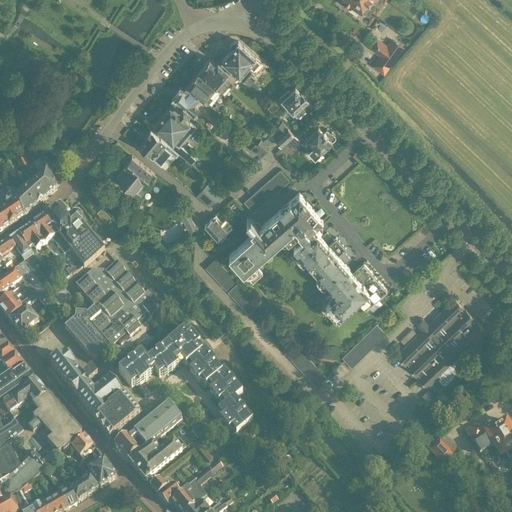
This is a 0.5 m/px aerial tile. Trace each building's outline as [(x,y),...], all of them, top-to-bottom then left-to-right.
[(341,0),(350,6),(351,4),(361,11),(368,0),(341,0)] [(377,38),(370,47),(380,54),(372,65),(384,73),(403,47),(393,39),(388,46),(377,38)] [(222,58),(222,59),(239,74),(240,75),(241,74),(240,74),(246,67),(248,69),(251,66),(254,69),(260,62),(255,57),(256,56),(255,55),(255,56),(248,50),(248,49),(244,45),(243,45),(239,41),(238,41),(233,40),(230,44),(231,49),(230,49),(231,49),(223,58),(222,58)] [(209,57),(198,71),(220,90),(221,91),(227,84),(230,86),(238,76),(230,70),(218,61),(216,63),(209,57)] [(249,69),(241,79),(254,91),(259,85),(254,81),(255,79),(252,75),(254,73),(249,69)] [(220,90),(198,71),(192,78),(193,79),(187,85),(200,96),(203,99),(208,104),(220,90)] [(200,96),(187,85),(187,86),(190,89),(186,94),(182,91),(176,98),(183,104),(180,107),(185,111),(192,117),(195,114),(193,112),(199,105),(195,102),(200,96)] [(289,87),(267,107),(272,112),(284,101),(293,111),(294,111),(298,116),(305,110),(301,105),(308,98),(301,91),(300,91),(295,86),(291,90),(289,87)] [(15,105),(9,112),(13,120),(21,121),(27,114),(23,106),(15,105)] [(160,117),(153,125),(171,140),(168,144),(173,149),(191,164),(196,158),(181,145),(196,127),(191,122),(184,117),(186,115),(183,113),(181,115),(171,106),(170,105),(170,106),(164,113),(164,112),(160,117)] [(275,138),(274,139),(275,139),(282,146),(288,140),(294,135),(295,134),(292,131),(288,127),(287,127),(282,121),(275,127),(280,133),(275,138)] [(298,125),(292,131),(295,134),(294,135),(301,142),(309,135),(302,127),(301,129),(298,125)] [(309,135),(301,142),(308,150),(314,157),(315,156),(317,158),(321,153),(320,151),(332,140),(335,137),(335,135),(332,131),(329,131),(327,128),(324,131),(319,126),(309,135)] [(147,137),(139,146),(147,152),(147,153),(153,158),(161,166),(161,165),(160,164),(173,149),(168,144),(166,142),(162,138),(152,130),(150,128),(145,135),(147,137)] [(269,135),(263,141),(268,145),(274,140),(275,139),(274,139),(275,138),(271,133),(270,135),(269,135)] [(260,140),(256,144),(266,153),(270,147),(268,145),(263,141),(261,139),(260,140)] [(255,143),(250,149),(256,153),(260,157),(261,157),(265,153),(266,153),(256,144),(255,143)] [(126,164),(116,175),(134,190),(132,192),(135,196),(139,192),(142,195),(147,189),(141,183),(143,180),(145,182),(146,181),(150,184),(157,175),(132,154),(131,155),(130,155),(127,155),(124,158),(125,161),(124,163),(126,164)] [(32,172),(27,165),(24,159),(20,162),(18,163),(17,163),(24,175),(26,174),(26,175),(32,172)] [(36,180),(32,184),(44,202),(50,196),(57,190),(48,172),(49,170),(44,164),(37,171),(41,176),(39,178),(36,180)] [(285,184),(289,180),(280,169),(276,173),(285,184)] [(36,180),(32,172),(26,175),(26,174),(24,175),(30,186),(24,191),(34,211),(44,202),(32,184),(36,180)] [(280,188),(285,184),(276,173),(271,177),(280,188)] [(276,192),(280,188),(271,177),(267,181),(276,192)] [(262,185),(271,196),(276,192),(267,181),(262,185)] [(223,193),(211,182),(198,197),(209,206),(223,193)] [(11,199),(23,219),(25,218),(34,211),(24,191),(18,196),(14,190),(5,188),(1,188),(2,185),(0,184),(0,192),(5,194),(5,198),(6,198),(11,199)] [(267,200),(271,196),(262,185),(257,189),(267,200)] [(262,204),(267,200),(257,189),(256,191),(253,193),(262,204)] [(262,272),(253,262),(284,235),(288,240),(292,237),(296,242),(294,244),(309,262),(308,262),(317,272),(318,272),(333,290),(326,296),(330,301),(325,305),(337,318),(358,300),(366,309),(387,290),(364,263),(353,272),(349,268),(350,267),(348,266),(344,262),(349,258),(343,250),(346,248),(336,237),(333,239),(327,232),(322,236),(318,232),(317,231),(316,232),(312,227),(321,220),(323,219),(321,218),(300,194),(301,194),(299,192),(279,210),(261,226),(260,225),(260,224),(258,221),(254,221),(251,218),(250,218),(247,218),(247,221),(246,222),(252,228),(251,229),(254,233),(229,254),(243,271),(252,281),(262,272)] [(253,193),(248,197),(258,208),(262,204),(253,193)] [(248,197),(244,201),(253,212),(256,210),(258,208),(248,197)] [(23,219),(11,199),(6,198),(2,201),(0,201),(0,206),(5,213),(6,212),(16,225),(23,219)] [(5,213),(0,206),(0,228),(4,233),(13,227),(4,214),(5,213)] [(60,207),(44,219),(70,252),(84,269),(104,252),(82,225),(82,220),(79,216),(74,216),(71,219),(60,207)] [(178,215),(187,233),(195,226),(186,210),(178,215)] [(6,212),(5,213),(4,214),(13,227),(16,225),(6,212)] [(216,214),(205,224),(218,238),(232,225),(226,218),(223,221),(216,214)] [(44,219),(31,228),(45,246),(52,241),(64,257),(70,252),(44,219)] [(45,246),(31,228),(19,237),(29,251),(33,249),(36,253),(45,246)] [(19,237),(10,242),(20,257),(20,258),(24,264),(27,268),(28,268),(37,262),(31,254),(29,251),(19,237)] [(20,257),(10,242),(0,249),(0,260),(2,264),(5,268),(20,258),(20,257)] [(183,243),(177,248),(181,253),(187,248),(183,243)] [(220,262),(216,258),(205,267),(210,272),(220,262)] [(210,272),(214,276),(224,267),(220,262),(210,272)] [(75,320),(64,329),(90,359),(97,361),(118,343),(121,346),(125,342),(127,344),(130,341),(129,339),(141,328),(136,323),(139,320),(141,322),(145,318),(143,317),(146,314),(151,319),(163,309),(148,293),(145,296),(116,263),(105,273),(104,271),(97,270),(95,272),(93,270),(75,286),(94,309),(87,315),(86,314),(75,313),(75,320)] [(0,279),(0,300),(24,282),(26,286),(35,300),(37,298),(38,300),(43,296),(46,293),(41,286),(28,268),(27,268),(24,264),(0,279)] [(68,270),(70,275),(77,271),(75,267),(68,270)] [(228,271),(224,267),(214,276),(218,280),(228,271)] [(218,280),(222,285),(232,275),(228,271),(218,280)] [(56,286),(61,282),(55,274),(50,278),(56,286)] [(222,285),(226,289),(236,280),(232,275),(222,285)] [(51,279),(41,286),(46,293),(56,287),(53,282),(51,279)] [(24,282),(0,300),(0,305),(15,294),(26,286),(24,282)] [(242,286),(238,282),(228,291),(232,296),(242,286)] [(15,294),(0,305),(0,311),(8,321),(26,308),(30,306),(38,300),(37,298),(35,300),(26,286),(15,294)] [(156,298),(161,294),(155,286),(149,291),(156,298)] [(232,296),(236,300),(246,290),(242,286),(232,296)] [(240,304),(250,295),(246,290),(236,300),(240,304)] [(254,299),(250,295),(240,304),(244,309),(254,299)] [(51,307),(43,296),(38,300),(46,311),(51,307)] [(463,355),(461,353),(485,329),(455,298),(433,319),(434,321),(428,327),(427,327),(426,327),(425,327),(425,328),(425,329),(425,330),(419,336),(417,334),(396,355),(426,387),(439,375),(440,377),(439,378),(444,382),(469,358),(464,353),(463,355)] [(244,309),(248,313),(256,307),(259,304),(256,301),(254,299),(244,309)] [(39,322),(26,308),(8,321),(22,337),(39,322)] [(382,337),(386,333),(376,323),(372,327),(382,337)] [(372,327),(368,332),(377,342),(382,337),(372,327)] [(184,331),(169,343),(180,356),(182,360),(181,361),(186,367),(189,364),(188,364),(201,353),(200,351),(184,331)] [(373,346),(377,342),(368,332),(363,336),(373,346)] [(373,346),(363,336),(359,340),(369,350),(373,346)] [(1,337),(0,337),(0,352),(8,346),(1,337)] [(365,354),(369,350),(359,340),(355,344),(365,354)] [(298,346),(294,341),(283,351),(288,355),(298,346)] [(155,355),(147,361),(154,370),(153,371),(159,378),(160,378),(165,373),(167,376),(168,376),(166,373),(169,370),(171,373),(178,368),(178,367),(176,365),(181,361),(182,360),(180,356),(169,343),(168,344),(160,351),(159,351),(155,354),(155,355)] [(365,354),(355,344),(350,348),(360,359),(365,354)] [(0,367),(2,366),(16,356),(8,346),(0,352),(0,367)] [(288,355),(292,360),(302,350),(298,346),(288,355)] [(356,363),(360,359),(350,348),(346,353),(356,363)] [(306,355),(302,350),(292,360),(296,364),(306,355)] [(201,353),(188,364),(189,364),(193,370),(190,372),(198,383),(201,380),(205,385),(222,372),(215,364),(211,359),(209,357),(204,351),(201,353)] [(346,353),(342,357),(352,367),(356,363),(346,353)] [(81,403),(94,392),(90,386),(98,379),(91,371),(83,378),(63,354),(49,364),(81,403)] [(127,365),(118,372),(132,388),(138,384),(139,386),(140,386),(150,378),(148,375),(153,371),(154,370),(147,361),(141,354),(132,361),(128,364),(127,365)] [(296,364),(300,369),(310,359),(306,355),(296,364)] [(0,383),(1,384),(10,377),(24,367),(16,356),(2,366),(0,367),(0,383)] [(300,369),(304,373),(314,363),(310,359),(300,369)] [(304,373),(308,377),(318,368),(314,363),(304,373)] [(0,400),(19,388),(33,378),(25,367),(24,367),(10,377),(1,384),(0,383),(0,400)] [(323,372),(318,368),(308,377),(312,382),(323,372)] [(222,372),(205,385),(206,386),(209,384),(213,389),(210,392),(219,402),(221,400),(225,405),(234,398),(235,399),(242,393),(235,384),(232,379),(231,379),(224,370),(222,372)] [(327,376),(323,372),(312,382),(316,386),(326,377),(327,376)] [(34,380),(11,397),(19,409),(24,404),(42,390),(34,380)] [(81,403),(95,421),(94,422),(109,442),(140,416),(110,380),(94,392),(81,403)] [(46,395),(42,390),(24,404),(28,410),(46,395)] [(23,433),(14,440),(21,448),(17,451),(26,460),(33,454),(34,456),(34,455),(42,449),(48,444),(56,453),(43,464),(46,466),(58,456),(82,435),(81,434),(48,395),(47,395),(46,395),(28,410),(26,411),(33,419),(36,423),(23,433)] [(19,409),(11,397),(2,403),(2,404),(9,415),(10,415),(13,420),(19,416),(16,411),(17,409),(18,410),(19,409)] [(221,409),(218,411),(223,417),(220,419),(229,430),(232,428),(236,434),(242,429),(243,428),(253,421),(245,412),(246,411),(242,407),(235,399),(234,398),(225,405),(221,409)] [(9,415),(2,404),(0,405),(0,414),(3,419),(9,415)] [(167,404),(134,431),(147,448),(152,444),(152,446),(153,446),(161,439),(182,422),(167,404)] [(204,419),(190,430),(197,439),(211,428),(204,419)] [(0,432),(0,452),(9,445),(14,440),(23,433),(15,421),(4,430),(0,432)] [(479,425),(466,433),(474,446),(480,456),(493,448),(500,460),(506,456),(509,462),(511,460),(511,431),(511,429),(511,427),(509,425),(507,423),(506,422),(485,435),(479,425)] [(147,448),(133,431),(127,436),(114,446),(129,463),(147,448)] [(239,436),(230,444),(234,449),(243,442),(239,436)] [(84,438),(72,449),(80,459),(93,448),(84,438)] [(147,448),(129,463),(146,483),(182,453),(182,452),(186,449),(178,440),(174,443),(173,443),(167,448),(166,447),(161,439),(153,446),(152,446),(152,444),(147,448)] [(434,446),(429,451),(444,466),(454,455),(439,441),(434,446)] [(0,478),(12,471),(20,465),(9,445),(0,452),(0,478)] [(0,497),(18,487),(26,482),(35,476),(44,469),(45,468),(44,468),(46,466),(43,464),(42,464),(34,455),(34,456),(33,454),(26,460),(27,461),(21,467),(20,465),(12,471),(0,478),(0,497)] [(96,467),(108,485),(117,479),(104,461),(96,467)] [(87,472),(87,473),(88,474),(89,474),(100,490),(108,485),(96,467),(95,467),(92,463),(87,467),(90,470),(87,472)] [(187,489),(171,503),(179,511),(187,511),(198,502),(199,503),(206,497),(199,488),(223,469),(218,463),(187,489)] [(44,469),(35,476),(37,479),(46,470),(45,468),(44,469)] [(35,476),(26,482),(28,486),(30,485),(37,479),(35,476)] [(187,489),(184,486),(178,491),(172,484),(168,488),(165,485),(169,483),(163,477),(160,480),(150,487),(158,496),(168,506),(171,503),(187,489)] [(79,483),(89,497),(98,491),(88,478),(79,483)] [(26,482),(18,487),(23,496),(24,495),(32,490),(30,485),(28,486),(26,482)] [(89,497),(79,483),(69,490),(78,504),(89,497)] [(23,496),(18,487),(0,497),(0,511),(33,511),(32,509),(31,509),(24,495),(23,496)] [(78,504),(69,490),(68,489),(59,494),(69,511),(77,506),(77,505),(78,504)] [(230,499),(238,492),(236,490),(228,497),(230,499)] [(240,495),(238,492),(230,499),(232,501),(240,495)] [(66,511),(69,511),(59,494),(49,499),(57,511),(66,511)] [(207,498),(206,497),(199,503),(198,502),(187,511),(214,511),(221,506),(220,504),(210,511),(202,502),(207,498)] [(57,511),(49,499),(40,504),(44,511),(57,511)]
